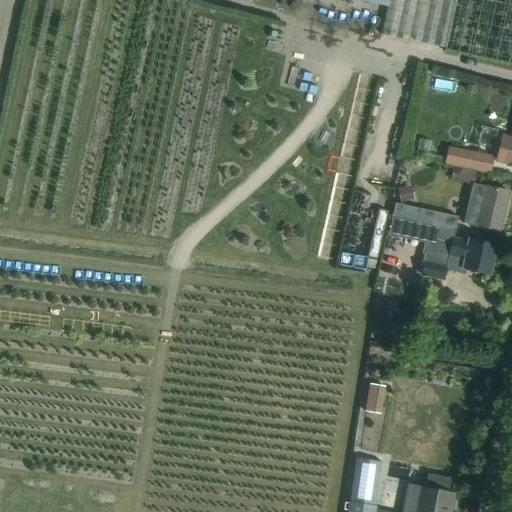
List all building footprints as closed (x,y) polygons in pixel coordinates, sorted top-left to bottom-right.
[(511,0),(353,0),(386,7),(380,35),(445,49),(444,53),(511,67),(511,0)] [(511,137),(502,135),(494,162),(506,166),(511,166),(511,137)] [(444,165),(476,172),(490,175),(493,158),(447,149),(444,165)] [(476,172),(444,165),(443,168),(452,169),(450,181),(455,182),(472,185),(463,224),(479,228),(498,232),(507,193),(488,188),(474,185),(476,172)] [(430,226),(454,232),(457,219),(395,205),(392,217),(430,226)] [(454,232),(430,226),(392,217),(388,235),(420,242),(425,248),(424,253),(426,253),(421,276),(442,281),(445,265),(489,275),(495,247),(468,241),(467,243),(452,239),(454,232)] [(383,376),(381,408),(397,409),(399,377),(383,376)] [(347,511),(373,511),(374,509),(376,497),(381,462),(356,458),(351,493),(347,511)] [(388,511),(374,509),(373,511),(447,511),(448,511),(452,508),(454,501),(451,497),(451,494),(444,493),(448,477),(428,473),(425,489),(407,485),(401,511),(388,511)]
